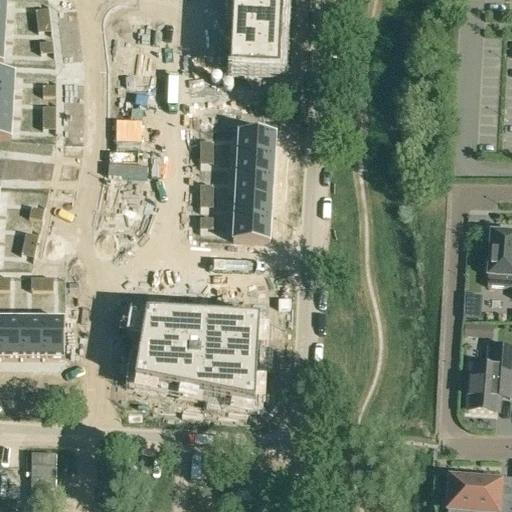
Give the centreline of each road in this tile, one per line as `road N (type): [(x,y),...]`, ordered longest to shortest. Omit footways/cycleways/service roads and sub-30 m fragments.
road 1 (residential): [(511,193),(458,194),(446,418),(453,441),(511,444)]
road 2 (residential): [(158,262),(78,262),(95,161),(89,0)]
road 3 (unclassified): [(300,447),(0,432)]
road 4 (residential): [(136,0),(173,4),(158,262)]
road 5 (unclassified): [(309,260),(323,0)]
road 6 (unclassified): [(300,447),(309,260)]
road 7 (residential): [(309,260),(158,262)]
